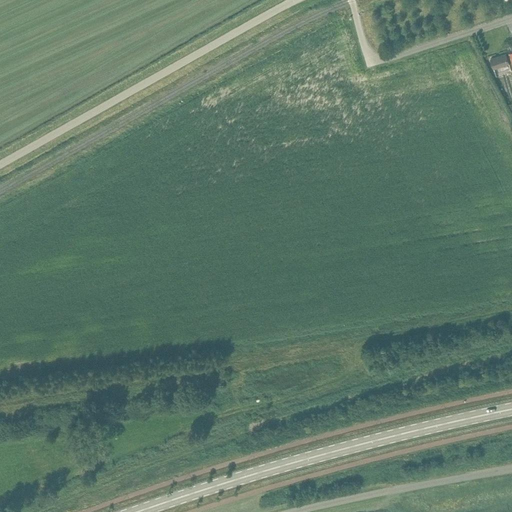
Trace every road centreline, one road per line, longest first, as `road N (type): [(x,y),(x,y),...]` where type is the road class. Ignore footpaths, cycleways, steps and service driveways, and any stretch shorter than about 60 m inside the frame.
road 1 (tertiary): [(151,511),(277,468),(511,411)]
road 2 (unclassified): [(302,0),(0,166)]
road 3 (unclassified): [(313,511),(511,470)]
